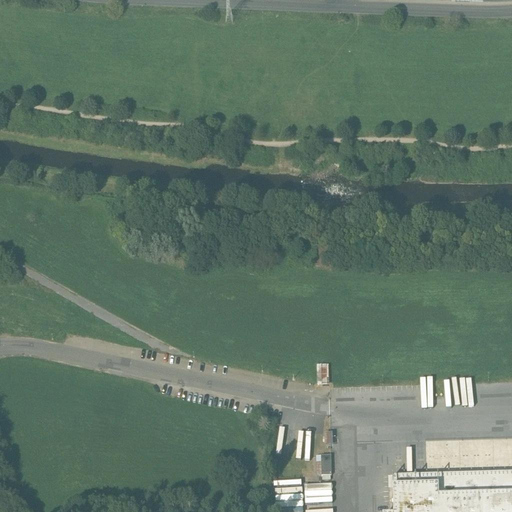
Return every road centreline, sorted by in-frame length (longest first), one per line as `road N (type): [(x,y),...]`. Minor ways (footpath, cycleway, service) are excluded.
road 1 (unclassified): [(339,7),(163,0)]
road 2 (unclassified): [(511,12),(339,7)]
